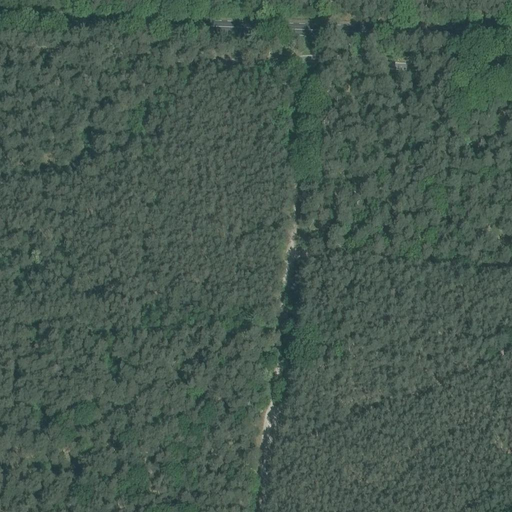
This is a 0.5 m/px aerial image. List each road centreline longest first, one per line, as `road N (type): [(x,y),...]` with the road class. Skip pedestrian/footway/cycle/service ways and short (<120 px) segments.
road 1 (secondary): [(0,19),(511,38)]
road 2 (track): [(274,337),(204,330),(119,362),(41,329),(0,346)]
road 3 (track): [(511,265),(438,254),(281,256)]
road 4 (track): [(304,54),(281,256)]
road 5 (track): [(274,337),(258,511)]
